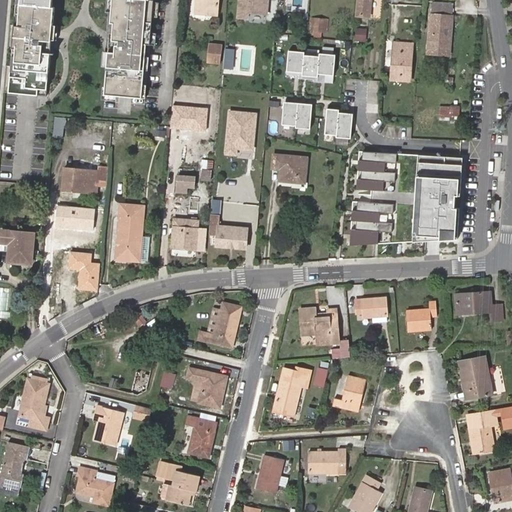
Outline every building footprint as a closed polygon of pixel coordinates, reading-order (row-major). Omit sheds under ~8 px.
[(102,68),(101,95),(142,99),(144,85),(139,84),(143,45),(153,47),(154,35),(146,34),(148,17),(155,18),(156,3),(144,2),(143,0),(10,0),(7,48),(5,77),(8,77),(6,92),(34,95),(35,91),(42,92),(43,73),(44,54),(37,53),(37,47),(33,47),(33,42),(44,43),(48,9),(45,9),(45,0),(107,0),(105,23),(109,23),(108,40),(119,41),(119,47),(110,47),(110,53),(101,52),(101,68),(102,68)] [(196,0),(196,13),(216,15),(217,0),(196,0)] [(270,16),(271,0),(240,0),(239,19),(249,20),(250,14),(270,16)] [(358,0),(357,16),(370,17),(371,0),(358,0)] [(453,4),(432,2),(428,55),(450,56),(453,4)] [(328,17),(315,16),(314,32),(327,33),(328,17)] [(362,42),(363,30),(353,29),(352,41),(362,42)] [(223,43),(210,42),(209,66),(222,66),(223,43)] [(407,44),(394,43),(391,80),(410,81),(412,52),(407,51),(407,44)] [(302,53),(286,52),(284,72),(300,73),(300,77),(315,78),(316,74),(332,76),(334,56),(317,54),(317,57),(302,56),(302,53)] [(309,105),(281,102),(279,125),(295,126),(294,128),(307,129),(309,105)] [(208,108),(174,105),(172,129),(207,131),(208,108)] [(459,120),(459,106),(439,105),(439,119),(459,120)] [(226,154),(255,157),(259,112),(230,110),(226,154)] [(336,110),(325,110),(323,134),(334,135),(334,138),(348,139),(351,114),(336,114),(336,110)] [(172,125),(172,115),(158,114),(157,124),(172,125)] [(64,116),(55,115),(53,136),(62,136),(63,124),(64,116)] [(76,117),(64,116),(63,124),(75,125),(76,117)] [(393,164),(394,154),(361,152),(360,161),(357,161),(355,171),(360,171),(360,179),(355,180),(355,189),(381,190),(382,182),(392,183),(393,173),(382,173),(383,163),(393,164)] [(0,177),(11,179),(13,154),(1,153),(0,162),(0,177)] [(305,183),(308,158),(274,154),(272,169),(280,169),(279,181),(305,183)] [(416,241),(459,237),(460,206),(457,206),(457,195),(461,195),(462,158),(420,155),(418,199),(416,241)] [(213,171),(213,161),(202,160),(201,170),(213,171)] [(108,187),(110,166),(98,166),(98,170),(63,167),(61,191),(97,193),(98,187),(108,187)] [(196,189),(196,177),(178,175),(176,193),(188,194),(189,189),(196,189)] [(207,245),(255,249),(257,229),(219,225),(221,200),(212,199),(207,245)] [(391,214),(392,205),(356,202),(355,210),(351,211),(350,221),(355,221),(354,230),(350,230),(349,245),(375,243),(376,232),(390,233),(391,223),(376,223),(377,213),(391,214)] [(139,249),(142,250),(146,205),(125,203),(124,214),(120,214),(117,257),(138,259),(139,249)] [(95,208),(58,205),(56,228),(94,231),(95,208)] [(172,248),(197,250),(199,221),(174,219),(172,248)] [(1,231),(0,242),(0,250),(10,251),(9,261),(31,262),(33,233),(1,231)] [(93,254),(71,252),(70,268),(81,268),(79,291),(100,292),(102,262),(92,262),(93,254)] [(0,317),(9,318),(11,288),(0,287),(0,317)] [(457,295),(457,308),(475,307),(476,312),(491,311),(494,311),(494,320),(502,319),(501,305),(493,305),(491,305),(490,292),(457,295)] [(195,305),(193,294),(183,296),(185,307),(195,305)] [(356,299),(357,313),(363,312),(364,317),(387,315),(386,297),(356,299)] [(430,308),(407,310),(409,331),(431,329),(431,317),(437,316),(436,301),(430,301),(430,308)] [(224,302),(222,309),(216,334),(210,332),(200,330),(198,337),(214,341),(233,346),(242,307),(224,302)] [(299,308),(302,334),(317,333),(318,344),(339,342),(337,309),(327,309),(328,312),(317,313),(317,307),(299,308)] [(216,334),(222,309),(216,308),(210,332),(216,334)] [(146,323),(139,312),(132,318),(140,328),(146,323)] [(342,342),(343,358),(351,357),(350,341),(342,342)] [(485,357),(459,362),(466,399),(493,394),(487,368),(485,357)] [(506,391),(500,366),(487,368),(493,394),(506,391)] [(204,381),(199,402),(220,407),(227,377),(190,368),(188,378),(204,381)] [(284,369),(274,409),(294,414),(301,388),(306,389),(311,372),(295,368),(295,372),(284,369)] [(324,386),(328,370),(319,368),(315,384),(324,386)] [(162,371),(159,386),(171,389),(175,374),(162,371)] [(148,378),(138,375),(133,395),(136,395),(145,390),(148,378)] [(334,405),(358,411),(366,379),(349,376),(343,400),(336,399),(334,405)] [(199,402),(204,381),(195,379),(191,400),(199,402)] [(38,418),(41,407),(45,386),(24,381),(16,418),(27,420),(26,427),(43,431),(45,419),(41,419),(38,418)] [(152,409),(137,406),(134,418),(149,421),(152,409)] [(307,407),(305,416),(312,418),(315,409),(307,407)] [(97,419),(96,423),(92,442),(116,447),(123,414),(95,408),(93,418),(97,419)] [(511,427),(511,408),(495,411),(496,417),(503,416),(504,429),(511,427)] [(474,454),(495,451),(491,425),(497,424),(496,417),(495,411),(468,415),(474,454)] [(185,425),(195,427),(189,452),(209,456),(217,422),(187,415),(185,425)] [(294,441),(284,442),(284,451),(295,450),(294,441)] [(18,476),(19,471),(17,470),(18,466),(20,467),(21,463),(24,464),(27,450),(6,445),(0,469),(0,485),(18,490),(21,476),(18,476)] [(309,473),(339,473),(339,466),(346,465),(346,448),(339,448),(339,451),(309,451),(309,473)] [(141,455),(140,462),(147,463),(148,456),(141,455)] [(284,461),(265,456),(258,487),(276,492),(284,461)] [(175,481),(174,485),(170,484),(166,500),(188,505),(192,489),(196,490),(200,476),(183,471),(184,466),(164,462),(159,480),(168,482),(168,479),(175,481)] [(511,476),(510,468),(489,471),(495,503),(511,500),(511,476)] [(107,509),(113,486),(94,482),(96,474),(79,470),(76,479),(80,479),(76,496),(92,499),(91,505),(107,509)] [(114,478),(96,474),(94,482),(113,486),(114,478)] [(349,506),(360,511),(371,511),(382,492),(378,490),(381,482),(366,474),(349,506)] [(286,486),(288,478),(280,476),(278,485),(286,486)] [(426,511),(433,489),(416,485),(409,511),(426,511)] [(151,499),(132,495),(131,502),(143,505),(149,506),(151,499)] [(131,502),(128,511),(141,511),(143,505),(131,502)]
